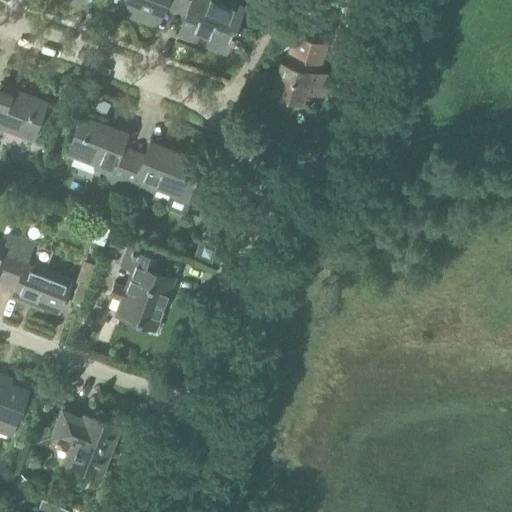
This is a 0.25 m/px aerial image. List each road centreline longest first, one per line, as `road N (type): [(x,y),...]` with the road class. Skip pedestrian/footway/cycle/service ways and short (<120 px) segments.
road 1 (residential): [(258,194),(310,167),(339,137),(377,0)]
road 2 (residential): [(219,109),(0,22)]
road 3 (residential): [(204,409),(258,194)]
road 4 (residential): [(204,409),(0,329)]
